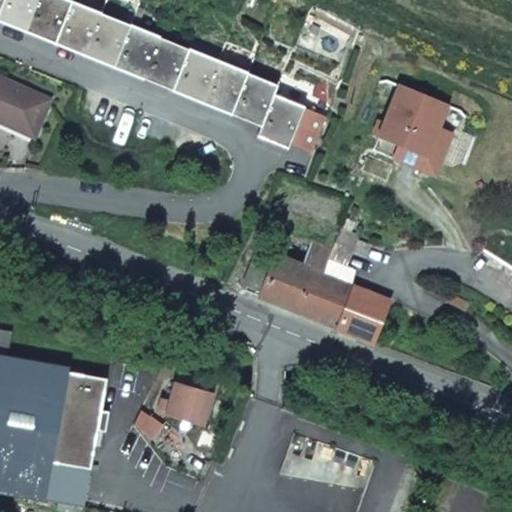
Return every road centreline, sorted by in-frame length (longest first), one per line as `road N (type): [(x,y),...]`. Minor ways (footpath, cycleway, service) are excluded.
road 1 (residential): [(0,205),(9,190),(55,182),(145,179),(206,198),(239,189),(251,166),(203,128),(0,46)]
road 2 (tertiary): [(0,227),(511,419)]
